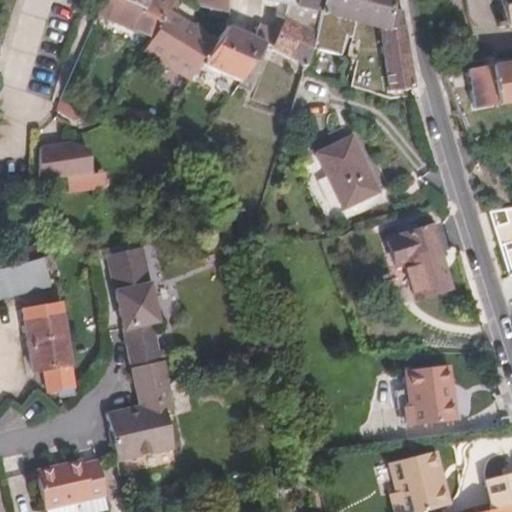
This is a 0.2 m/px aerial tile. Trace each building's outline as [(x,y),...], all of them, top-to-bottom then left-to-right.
[(102,0),(96,15),(132,31),(133,29),(152,37),(162,20),(165,16),(169,10),(175,0),(102,0)] [(197,0),(196,5),(211,9),(230,14),(230,0),(197,0)] [(270,0),(269,0),(267,6),(280,8),(278,16),(283,18),(278,35),(271,48),(271,50),(306,65),(310,50),(315,33),(320,13),(318,12),(320,0),(296,0),(295,5),(276,1),(270,0)] [(395,0),(320,0),(318,12),(320,13),(315,33),(310,50),(339,56),(344,37),(350,39),(355,22),(380,28),(389,92),(414,89),(401,11),(392,10),(395,0)] [(511,0),(493,0),(500,22),(493,23),(494,28),(501,27),(502,30),(506,30),(506,26),(511,24),(511,0)] [(230,14),(211,9),(209,14),(230,19),(230,14)] [(169,10),(165,16),(188,30),(195,35),(202,31),(200,25),(190,23),(169,10)] [(152,37),(143,51),(189,80),(200,65),(217,40),(202,31),(195,35),(188,30),(165,16),(162,20),(152,37)] [(239,82),(237,87),(249,91),(267,46),(274,33),(260,26),(255,38),(265,43),(264,45),(239,82)] [(200,65),(239,82),(264,45),(265,43),(255,38),(231,28),(229,27),(217,40),(200,65)] [(274,33),(267,46),(271,48),(278,35),(274,33)] [(511,103),(511,62),(464,70),(470,110),(511,103)] [(59,102),(55,111),(70,119),(74,111),(69,109),(70,106),(59,102)] [(315,154),(342,209),(379,192),(352,136),(315,154)] [(65,146),(40,146),(38,178),(73,175),(74,155),(65,154),(65,146)] [(65,154),(74,155),(75,149),(65,146),(65,154)] [(106,187),(104,172),(66,177),(68,193),(106,187)] [(415,299),(449,289),(430,226),(387,239),(395,266),(405,263),(415,299)] [(511,230),(497,235),(503,254),(511,251),(511,230)] [(106,255),(131,368),(166,360),(163,349),(157,351),(150,323),(157,321),(141,248),(106,255)] [(53,269),(51,255),(42,258),(46,271),(53,269)] [(46,271),(42,258),(0,268),(0,299),(50,286),(46,271)] [(74,395),(73,384),(72,381),(59,303),(31,308),(33,318),(23,320),(32,372),(43,371),(47,392),(58,390),(59,398),(74,395)] [(165,381),(170,379),(166,360),(131,368),(140,407),(106,414),(116,461),(173,448),(164,412),(172,410),(165,381)] [(408,427),(451,421),(447,387),(451,386),(449,365),(406,370),(408,389),(411,406),(405,407),(408,427)] [(447,387),(451,421),(456,421),(451,386),(447,387)] [(403,426),(408,427),(405,407),(411,406),(408,389),(396,391),(403,426)] [(395,511),(421,511),(444,506),(434,471),(439,470),(435,452),(391,463),(398,492),(391,494),(395,511)] [(104,496),(97,461),(82,465),(81,461),(35,471),(45,509),(104,496)] [(434,471),(444,506),(449,505),(439,470),(434,471)] [(511,504),(511,473),(485,480),(492,510),(509,506),(511,504)] [(104,496),(45,509),(45,511),(100,511),(107,510),(104,496)]
